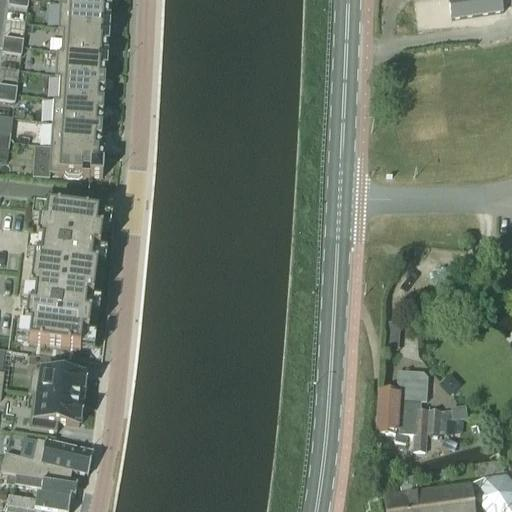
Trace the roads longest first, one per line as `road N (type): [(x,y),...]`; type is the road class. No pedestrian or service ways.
road 1 (primary): [(314,511),(338,199)]
road 2 (residential): [(94,511),(110,448),(133,205)]
road 3 (residential): [(133,205),(146,0)]
road 4 (primary): [(338,199),(347,0)]
road 5 (unclassified): [(338,199),(508,199)]
road 6 (residential): [(0,187),(133,205)]
